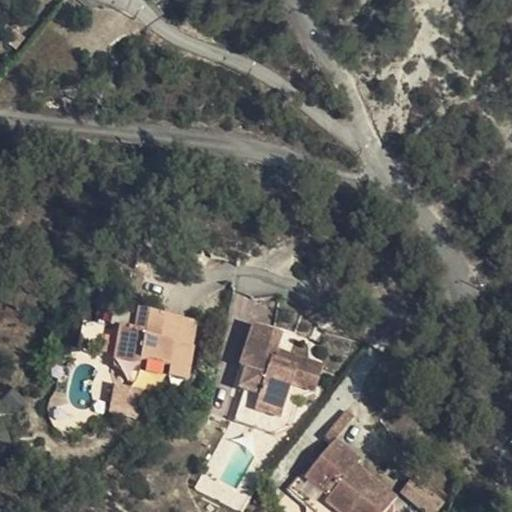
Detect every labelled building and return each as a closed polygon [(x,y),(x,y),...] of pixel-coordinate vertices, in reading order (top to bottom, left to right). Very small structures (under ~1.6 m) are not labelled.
[(153,366),(160,314),(138,310),(134,330),(121,329),(116,365),(141,369),(142,363),(153,366)] [(167,315),(160,314),(153,366),(172,369),(171,379),(192,382),(196,345),(164,342),(167,315)] [(199,321),(167,315),(164,342),(196,345),(199,321)] [(253,325),(251,328),(277,358),(302,381),(302,388),(304,389),(311,363),(277,350),(281,334),(253,325)] [(277,358),(251,328),(240,367),(247,370),(241,391),(261,397),(256,412),(285,421),(294,385),(302,388),(302,381),(277,358)] [(325,368),(311,363),(304,389),(317,393),(325,368)] [(161,419),(164,391),(116,386),(113,414),(161,419)] [(235,403),(253,411),(259,399),(240,391),(235,403)] [(337,439),(340,442),(352,425),(343,417),(327,437),(334,444),(337,439)] [(303,471),(304,501),(316,511),(384,511),(396,498),(350,459),(354,455),(340,442),(337,439),(334,444),(312,471),(307,466),(303,471)] [(290,489),(304,501),(303,471),(290,489)] [(402,493),(429,511),(436,511),(443,502),(411,479),(402,493)]
